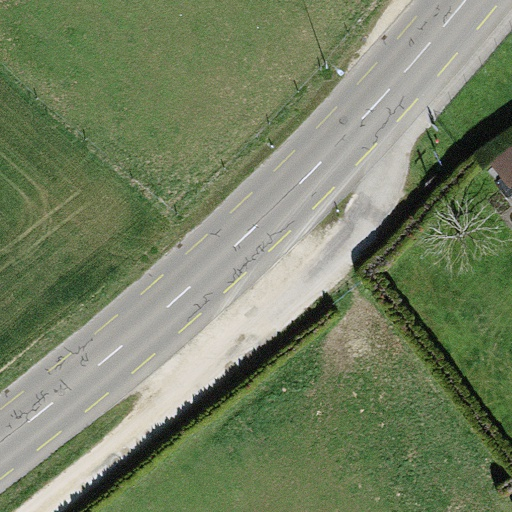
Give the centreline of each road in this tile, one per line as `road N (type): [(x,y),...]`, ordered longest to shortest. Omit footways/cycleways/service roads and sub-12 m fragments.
road 1 (secondary): [(0,444),(154,318),(281,199),(466,0)]
road 2 (track): [(43,511),(176,402),(368,216),(380,176),(369,109)]
